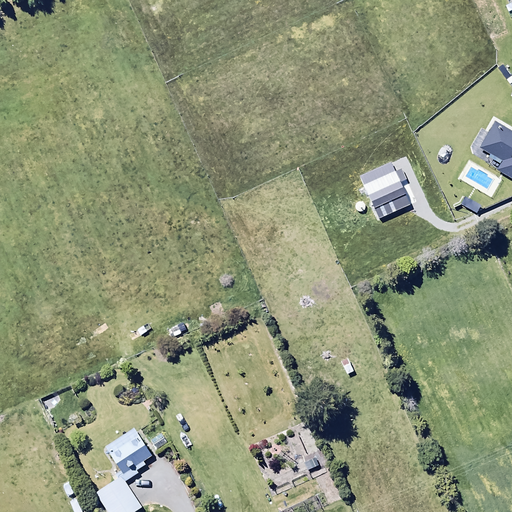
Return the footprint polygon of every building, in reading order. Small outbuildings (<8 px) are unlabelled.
[(511,135),(492,124),(477,149),(499,162),(494,171),(511,180),(511,135)] [(362,357),(358,350),(337,362),(345,376),(352,372),(348,364),(362,357)] [(63,414),(53,394),(39,400),(49,421),(63,414)] [(149,457),(133,430),(104,448),(121,475),(149,457)] [(160,432),(148,441),(155,450),(167,442),(160,432)] [(313,457),(301,463),(306,472),(317,466),(313,457)] [(134,511),(139,509),(120,479),(94,495),(105,511),(134,511)]
